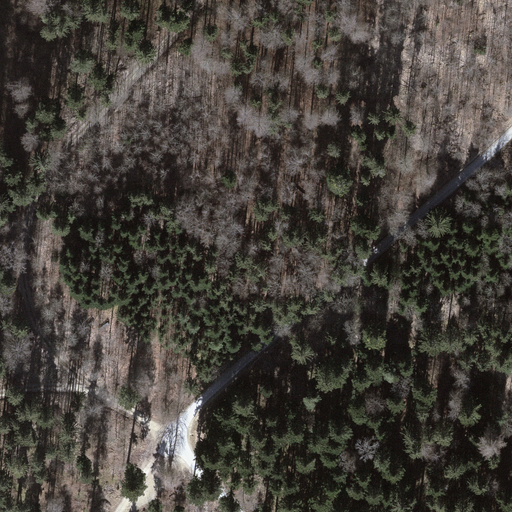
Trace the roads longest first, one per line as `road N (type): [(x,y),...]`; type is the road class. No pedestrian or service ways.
road 1 (tertiary): [(238,511),(177,439),(180,425),(511,133)]
road 2 (track): [(200,0),(69,146),(38,192),(23,234),(33,327),(61,365),(97,392)]
road 3 (track): [(97,392),(177,439),(124,511)]
